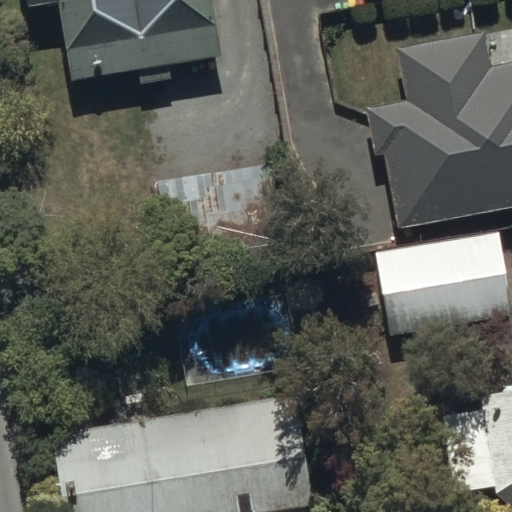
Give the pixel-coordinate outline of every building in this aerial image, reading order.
[(27,0),(31,22),(58,17),(72,95),(139,84),(141,94),(172,89),(170,77),(220,68),(208,0),(27,0)] [(485,44),(398,60),(408,113),(367,121),(375,165),(385,163),(399,237),(511,216),(511,74),(491,78),(485,44)] [(511,322),(511,315),(498,238),(371,261),(386,346),(511,322)] [(511,511),(511,393),(440,405),(456,511),(511,511)] [(313,511),(295,402),(49,443),(60,511),(313,511)]
